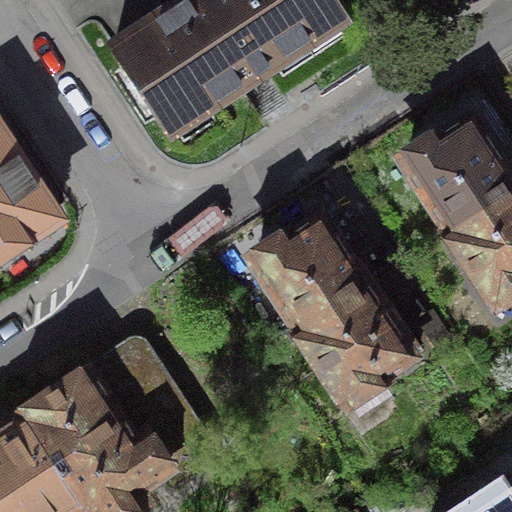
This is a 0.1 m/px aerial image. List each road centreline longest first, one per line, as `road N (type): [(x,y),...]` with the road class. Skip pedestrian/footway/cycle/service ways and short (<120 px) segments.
road 1 (residential): [(160,251),(511,21)]
road 2 (residential): [(0,5),(160,251)]
road 3 (residential): [(0,357),(160,251)]
